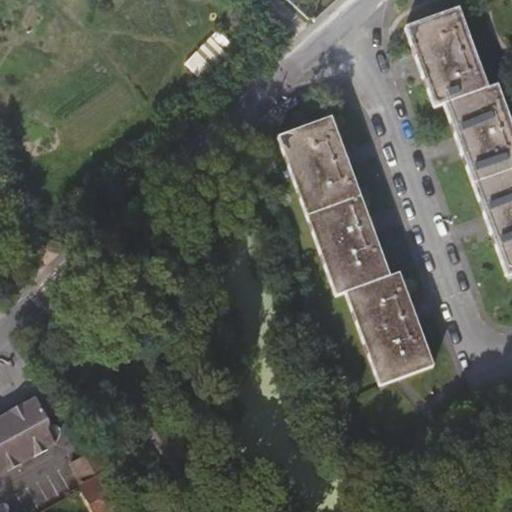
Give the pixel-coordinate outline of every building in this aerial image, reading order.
[(400,31),(428,109),(437,106),(500,277),(511,273),(511,275),(511,140),(493,87),(483,91),(453,12),(400,31)] [(271,135),(328,292),(339,288),(374,383),(427,364),(392,269),(383,273),(324,116),(271,135)] [(154,246),(145,228),(122,250),(127,267),(129,270),(154,246)] [(0,477),(59,444),(51,430),(53,422),(40,397),(0,418),(0,477)] [(70,468),(73,474),(103,460),(98,451),(70,468)] [(134,511),(103,460),(73,474),(95,511),(134,511)]
